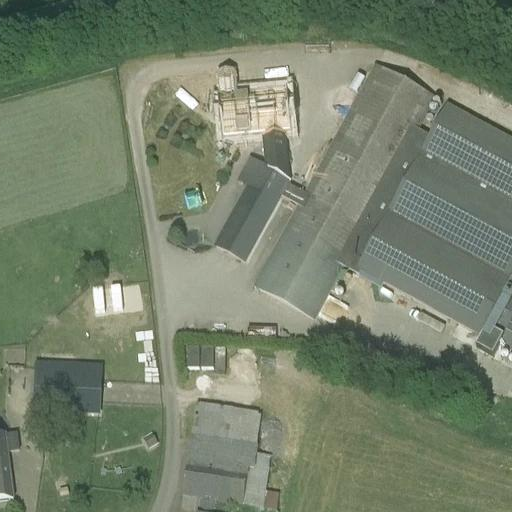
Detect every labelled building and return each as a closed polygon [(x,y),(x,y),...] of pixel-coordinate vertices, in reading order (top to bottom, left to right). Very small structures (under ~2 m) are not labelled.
[(250,298),(311,331),(348,261),(360,267),(359,271),(491,343),(486,354),(511,367),(511,141),(510,141),(511,138),(511,134),(497,127),(494,132),(448,107),(429,141),(417,135),(435,100),(376,68),(307,193),(290,183),(285,133),(290,133),(285,92),(238,97),(235,73),(218,75),(225,140),(264,136),(268,170),(249,160),(172,304),(213,326),(283,194),(302,204),(250,298)] [(128,321),(126,288),(92,290),(94,324),(128,321)] [(36,372),(34,414),(101,417),(103,375),(36,372)] [(14,381),(15,400),(35,399),(33,380),(14,381)] [(0,503),(13,502),(7,456),(21,454),(18,436),(5,438),(4,436),(0,436),(0,503)] [(250,471),(189,463),(183,499),(184,499),(182,511),(185,511),(214,511),(216,504),(232,506),(244,508),(250,471)]
